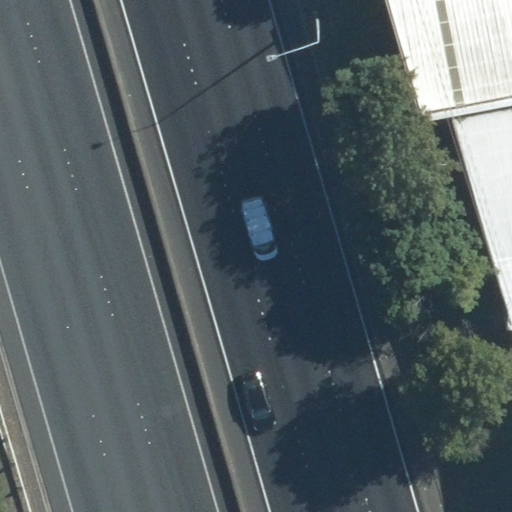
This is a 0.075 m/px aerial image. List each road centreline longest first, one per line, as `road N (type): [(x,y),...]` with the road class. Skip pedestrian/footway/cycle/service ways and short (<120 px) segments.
road 1 (motorway): [(171,511),(22,0)]
road 2 (motorway): [(167,0),(316,511)]
